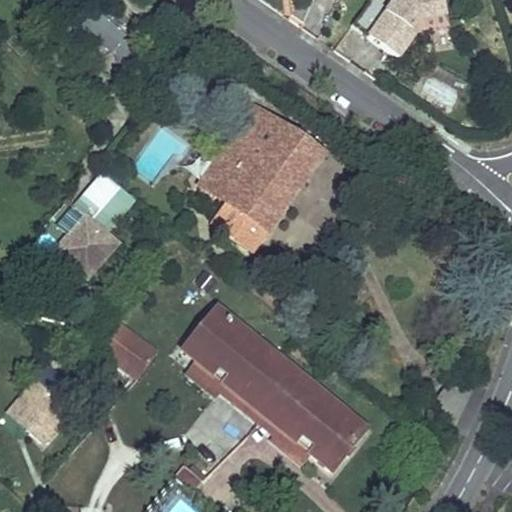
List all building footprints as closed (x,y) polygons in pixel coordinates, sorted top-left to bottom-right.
[(443,0),(395,0),(386,14),(369,2),(351,28),(368,40),(398,61),(416,35),(411,31),(413,30),(420,19),(446,14),(443,0)] [(446,14),(420,19),(413,30),(448,23),(446,14)] [(206,56),(192,78),(218,96),(233,74),(206,56)] [(207,234),(249,264),(303,189),(268,164),(284,142),(250,118),(211,172),(195,195),(221,214),(207,234)] [(268,164),(303,189),(319,167),(284,142),(268,164)] [(103,240),(133,208),(99,178),(65,215),(78,227),(83,222),(103,240)] [(103,240),(83,222),(78,227),(47,262),(84,295),(120,256),(103,240)] [(177,359),(192,371),(259,425),(279,400),(260,385),(274,368),(212,317),(177,359)] [(155,359),(117,331),(95,360),(133,388),(155,359)] [(327,481),(361,439),(274,368),(260,385),(279,400),(259,425),(307,464),(327,481)] [(259,425),(192,371),(182,383),(210,406),(214,401),(253,432),(259,425)] [(20,399),(1,421),(42,456),(60,435),(20,399)] [(307,464),(259,425),(253,432),(269,445),(266,448),(298,474),(307,464)]
